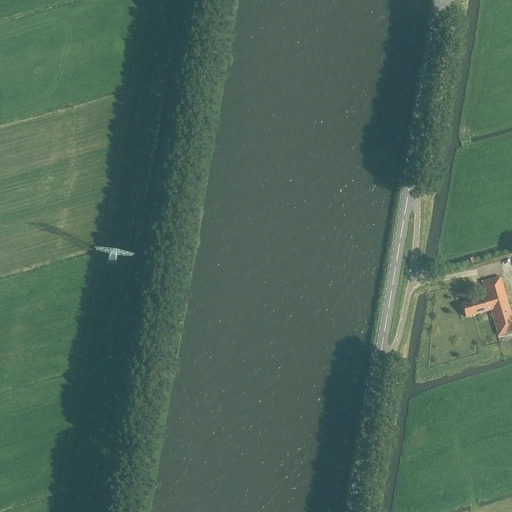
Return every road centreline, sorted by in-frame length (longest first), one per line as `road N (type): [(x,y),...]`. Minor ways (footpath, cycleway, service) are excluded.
road 1 (unclassified): [(136,511),(222,0)]
road 2 (tertiary): [(407,197),(442,2)]
road 3 (unclassified): [(407,197),(419,200),(412,281),(393,354),(379,355)]
road 4 (tertiary): [(379,355),(407,197)]
road 5 (tertiary): [(353,511),(379,355)]
